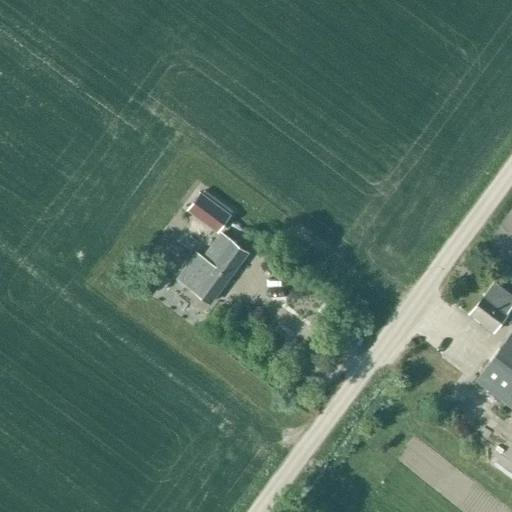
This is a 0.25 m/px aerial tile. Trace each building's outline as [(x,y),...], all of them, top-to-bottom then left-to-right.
[(217,233),(230,216),(199,193),(186,210),(217,233)] [(202,257),(229,277),(247,253),(220,233),(202,257)] [(196,253),(177,278),(183,282),(211,302),(229,277),(202,257),(196,253)] [(511,308),(510,307),(511,304),(511,295),(493,281),(468,314),(493,334),(503,319),(511,325),(511,330),(474,381),(511,408),(511,308)] [(229,319),(245,319),(246,305),(230,304),(229,319)]
